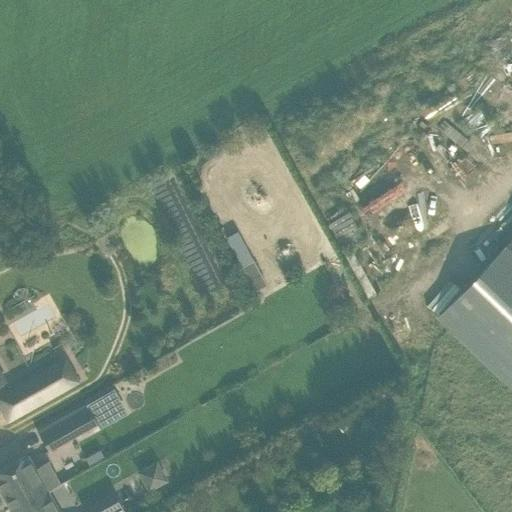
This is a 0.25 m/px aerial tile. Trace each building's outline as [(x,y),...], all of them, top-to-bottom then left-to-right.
[(511,238),(436,318),(511,389),(511,238)] [(240,268),(247,280),(258,273),(252,261),(240,268)] [(31,407),(77,381),(64,359),(18,384),(31,407)] [(47,451),(96,424),(85,405),(36,432),(47,451)] [(47,491),(27,455),(0,470),(0,493),(11,511),(47,491)] [(155,459),(135,470),(146,491),(166,480),(155,459)] [(58,511),(47,491),(11,511),(10,511),(58,511)] [(123,511),(113,493),(83,510),(83,511),(123,511)]
